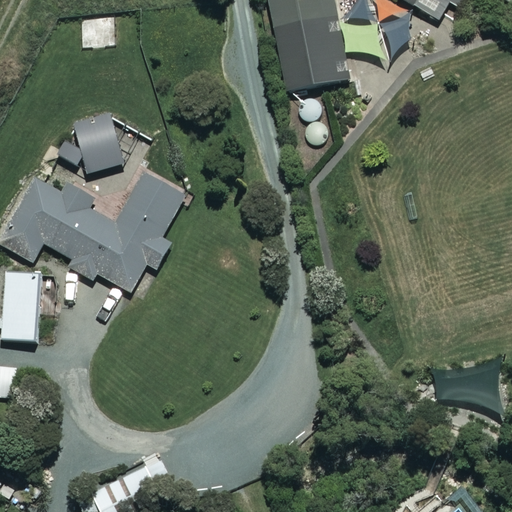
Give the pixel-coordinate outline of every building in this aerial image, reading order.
[(309,0),(247,0),(247,55),(309,55),(309,0)] [(500,0),(477,0),(495,10),(500,0)] [(404,4),(323,3),(322,65),(403,66),(404,4)] [(304,91),(299,66),(280,69),(285,94),(304,91)] [(184,196),(142,173),(114,224),(87,209),(93,199),(67,185),(61,194),(34,179),(0,241),(0,244),(35,263),(47,242),(81,260),(75,270),(93,280),(96,273),(131,292),(147,264),(156,269),(171,243),(161,238),(184,196)] [(40,275),(5,273),(1,340),(36,342),(40,275)] [(170,487),(158,461),(88,494),(96,511),(138,511),(134,504),(170,487)]
